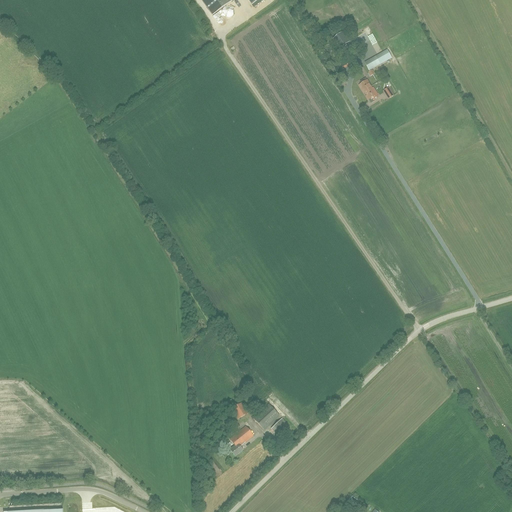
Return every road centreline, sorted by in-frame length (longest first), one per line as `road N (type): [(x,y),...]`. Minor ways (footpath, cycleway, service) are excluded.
road 1 (unclassified): [(511,298),(420,329),(232,511)]
road 2 (unclassified): [(143,511),(97,490),(0,494)]
